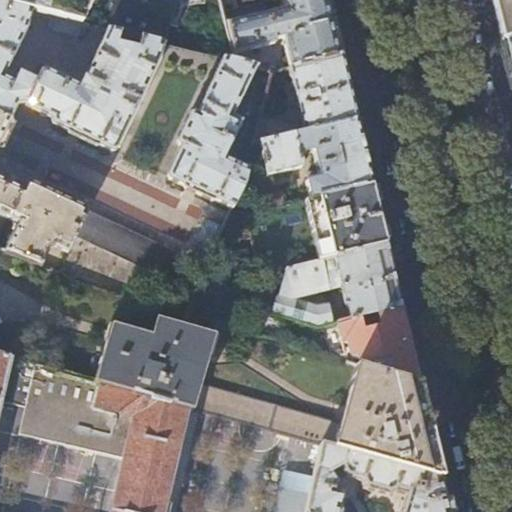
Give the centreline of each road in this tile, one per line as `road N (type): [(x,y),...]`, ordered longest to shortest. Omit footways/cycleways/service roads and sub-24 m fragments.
road 1 (tertiary): [(359,0),(481,511)]
road 2 (tertiary): [(511,225),(457,0)]
